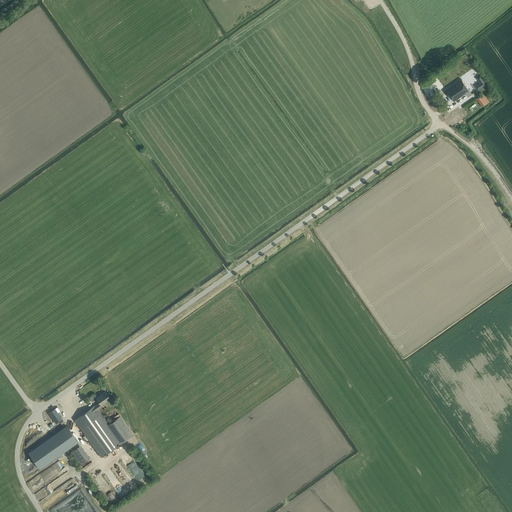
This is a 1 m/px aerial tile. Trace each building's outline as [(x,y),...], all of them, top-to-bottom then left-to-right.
[(478,90),(483,86),(486,84),(484,80),(480,75),(477,78),(480,82),(475,86),(478,90)] [(450,87),(446,90),(454,102),(455,102),(454,101),(466,93),(468,96),(468,97),(472,94),(462,80),(461,79),(450,87)] [(481,96),(476,99),(482,106),(488,101),(483,94),(481,96)] [(466,115),(461,108),(451,115),(456,121),(466,115)] [(74,419),(77,423),(101,457),(133,434),(120,415),(108,424),(97,409),(103,405),(102,403),(109,398),(108,395),(105,391),(96,397),(99,402),(95,405),(74,419)] [(62,419),(55,408),(49,412),(56,423),(62,419)] [(78,441),(66,425),(28,452),(39,468),(78,441)] [(130,467),(138,463),(130,449),(122,454),(130,467)]
